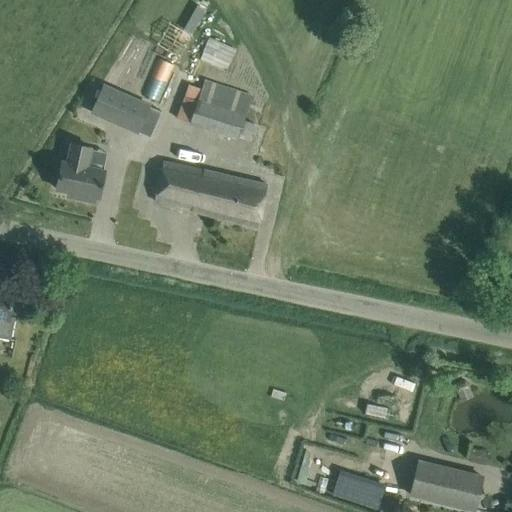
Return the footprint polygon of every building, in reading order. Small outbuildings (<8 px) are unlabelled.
[(203,52),(228,63),(229,64),(235,51),(208,39),(203,52)] [(147,96),(161,100),(174,63),(159,58),(147,96)] [(205,81),(190,123),(237,138),(252,96),(205,81)] [(162,112),(111,90),(103,86),(92,112),(137,132),(148,108),(161,114),(162,112)] [(188,86),(176,116),(186,120),(199,90),(188,86)] [(86,167),(91,148),(71,143),(70,150),(67,163),(61,162),(56,188),(81,194),(80,198),(94,201),(95,197),(99,198),(104,171),(86,167)] [(154,201),(202,214),(257,228),(267,188),(164,162),(154,201)] [(0,289),(0,337),(10,340),(15,317),(9,316),(13,292),(0,289)] [(466,379),(455,384),(463,401),(474,397),(466,379)] [(418,462),(410,495),(475,510),(483,477),(418,462)] [(329,491),(340,494),(345,474),(334,471),(329,491)] [(395,511),(399,497),(383,493),(379,511),(395,511)]
